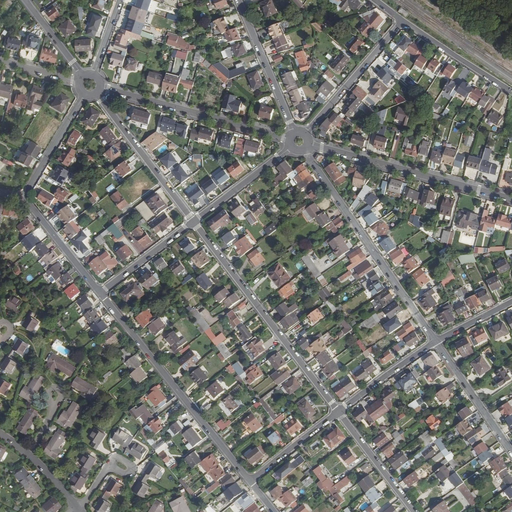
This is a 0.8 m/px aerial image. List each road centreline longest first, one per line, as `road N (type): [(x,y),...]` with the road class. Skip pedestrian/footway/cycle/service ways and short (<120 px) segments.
road 1 (residential): [(250,481),(99,292)]
road 2 (residential): [(194,222),(338,412)]
road 3 (residential): [(435,341),(305,150)]
road 4 (residential): [(309,144),(511,199)]
road 5 (residential): [(100,87),(288,137)]
road 6 (residential): [(96,92),(194,222)]
road 7 (residential): [(305,133),(402,20)]
road 8 (residential): [(238,0),(294,131)]
road 9 (residential): [(511,451),(435,341)]
road 10 (residential): [(511,92),(402,20)]
road 11 (residential): [(338,412),(414,511)]
road 12 (residential): [(99,292),(24,196)]
road 13 (residential): [(194,222),(289,147)]
road 14 (residential): [(338,412),(435,341)]
